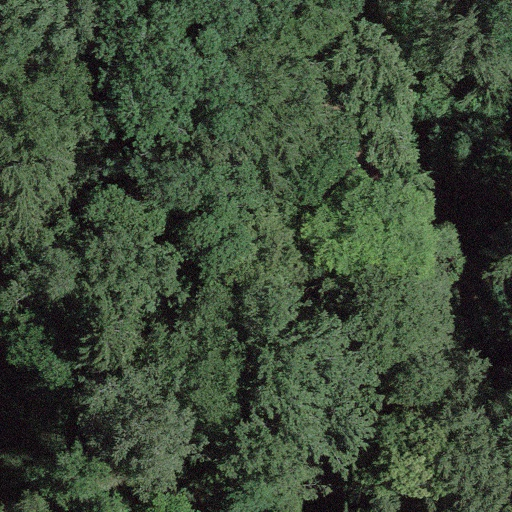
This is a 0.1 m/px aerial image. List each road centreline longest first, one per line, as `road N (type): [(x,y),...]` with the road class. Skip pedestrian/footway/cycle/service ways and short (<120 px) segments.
road 1 (track): [(310,0),(314,62),(337,133),(372,172),(426,202),(466,212),(511,206)]
road 2 (track): [(0,296),(38,511)]
